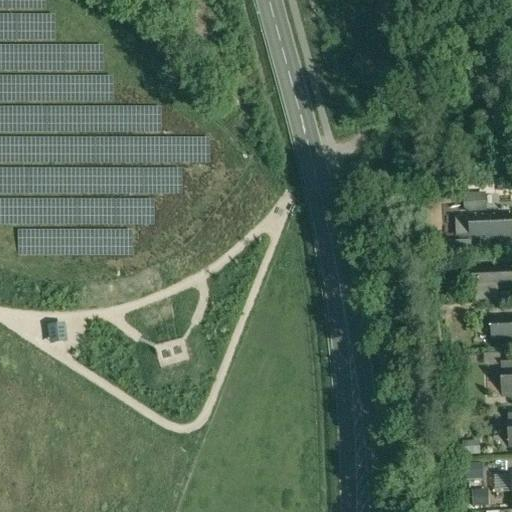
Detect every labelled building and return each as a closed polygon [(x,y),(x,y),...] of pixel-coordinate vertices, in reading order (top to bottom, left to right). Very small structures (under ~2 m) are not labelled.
[(511,211),(470,213),(471,244),(511,242),(511,211)] [(511,263),(473,265),(474,295),(511,293),(511,263)] [(474,295),(475,303),(484,302),(484,303),(510,302),(509,294),(474,295)] [(511,314),(492,315),(493,346),(511,345),(511,314)] [(64,326),(47,328),(49,347),(67,345),(64,326)] [(511,356),(502,357),(503,367),(511,366),(511,356)] [(511,366),(503,367),(502,368),(503,398),(511,397),(511,366)] [(481,444),(465,445),(466,457),(481,456),(481,444)] [(511,497),(511,479),(511,478),(496,479),(496,498),(511,497)] [(487,493),(486,482),(474,482),(475,494),(487,493)]
